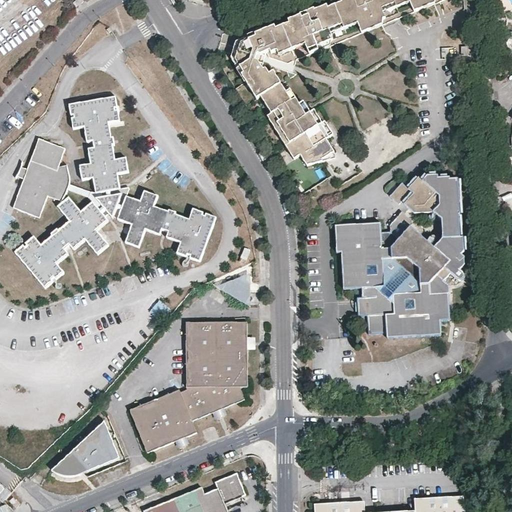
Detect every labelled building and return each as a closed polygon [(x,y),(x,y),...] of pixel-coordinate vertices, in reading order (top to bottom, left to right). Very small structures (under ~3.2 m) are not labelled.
[(329,138),(321,125),(319,127),(310,114),(308,115),(301,105),(289,86),(284,89),(281,85),(274,71),(263,68),(261,66),(259,61),(257,60),(258,57),(259,54),(262,54),(271,51),(272,53),(278,51),(291,45),(304,40),(306,45),(310,54),(321,50),(319,45),(331,40),(334,39),(332,35),(330,30),(344,24),(357,18),(359,23),(363,33),(373,29),(372,25),(385,19),(387,19),(385,14),(383,9),(397,3),(404,0),(410,0),(412,3),(416,13),(426,9),(424,4),(432,0),(339,0),(288,20),(289,23),(276,29),(275,26),(256,33),(257,36),(242,42),(236,59),(245,74),(242,76),(257,99),(263,95),(274,112),(268,116),(275,128),(281,124),(293,142),(300,155),(308,166),(324,162),(322,159),(333,153),(335,152),(327,140),(329,138)] [(410,0),(404,0),(397,3),(399,8),(412,3),(410,0)] [(437,4),(437,0),(432,0),(424,4),(426,9),(437,4)] [(383,9),(385,14),(399,8),(397,3),(383,9)] [(357,18),(344,24),(346,29),(359,23),(357,18)] [(384,25),(385,19),(372,25),(373,29),(383,25),(384,25)] [(288,20),(275,26),(276,29),(289,23),(288,20)] [(330,30),(332,35),(346,29),(344,24),(330,30)] [(231,58),(242,76),(245,74),(236,59),(242,42),(257,36),(256,33),(237,41),(236,45),(234,50),(233,54),(231,58)] [(304,40),(291,45),(292,50),(306,45),(304,40)] [(331,46),(331,40),(319,45),(321,50),(331,46)] [(291,45),(278,51),(281,55),(292,50),(291,45)] [(116,97),(70,106),(71,116),(74,116),(75,118),(72,119),(74,130),(85,128),(88,143),(94,142),(95,148),(89,149),(91,165),(80,166),(83,181),(94,179),(96,194),(106,192),(107,197),(96,199),(103,207),(100,210),(93,202),(81,212),(69,198),(58,207),(70,222),(59,232),(57,230),(52,235),(53,236),(42,246),(34,237),(25,244),(27,246),(25,248),(23,246),(15,253),(46,288),(54,281),(52,279),(54,278),(56,279),(64,273),(57,264),(69,254),(65,250),(70,245),(74,250),(86,240),(98,254),(109,245),(97,231),(109,221),(102,213),(106,210),(113,218),(117,209),(122,211),(118,220),(132,225),(126,243),(139,248),(146,230),(160,235),(163,229),(169,232),(167,238),(181,243),(177,253),(187,257),(188,254),(192,255),(190,258),(201,262),(217,218),(206,214),(205,217),(203,216),(204,213),(194,209),(190,220),(175,215),(176,213),(169,211),(168,212),(155,207),(158,197),(145,192),(141,202),(127,197),(123,206),(118,205),(122,195),(111,196),(110,191),(120,190),(118,174),(128,172),(126,158),(115,160),(113,145),(115,145),(114,137),(112,138),(109,124),(120,122),(118,111),(116,111),(115,109),(118,108),(116,97)] [(305,102),(301,105),(308,115),(310,114),(312,113),(309,109),(307,106),(305,102)] [(321,125),(323,124),(315,111),(312,113),(310,114),(319,127),(321,125)] [(326,122),(323,124),(321,125),(329,138),(334,135),(326,122)] [(286,146),(293,142),(281,124),(275,128),(286,146)] [(27,170),(20,167),(17,175),(25,178),(13,208),(39,218),(48,197),(61,201),(65,195),(67,190),(69,185),(69,178),(66,166),(59,168),(65,149),(39,139),(27,170)] [(294,159),(300,155),(293,142),(286,146),(294,159)] [(337,158),(333,153),(322,159),(324,162),(337,158)] [(451,175),(440,176),(439,173),(428,173),(423,179),(419,175),(409,186),(402,181),(390,195),(399,203),(402,200),(413,209),(416,212),(435,211),(443,218),(444,237),(436,246),(412,225),(410,227),(398,240),(390,232),(381,232),(380,223),(335,226),(337,253),(341,253),(343,289),(361,288),(362,297),(366,297),(367,316),(368,334),(386,333),(387,338),(440,335),(440,320),(450,320),(448,285),(443,281),(451,272),(458,279),(464,272),(460,269),(465,263),(464,236),(461,236),(460,213),(461,213),(461,207),(460,177),(451,177),(451,175)] [(129,188),(120,190),(110,191),(111,196),(122,195),(118,205),(123,206),(127,197),(129,189),(129,188)] [(410,218),(401,211),(396,218),(404,225),(410,218)] [(245,248),(241,258),(247,260),(251,250),(245,248)] [(248,309),(247,274),(214,287),(248,309)] [(358,316),(367,316),(366,297),(362,297),(357,298),(358,316)] [(187,390),(241,389),(248,390),(247,323),(187,323),(187,390)] [(241,389),(187,390),(181,392),(193,421),(245,400),(241,389)] [(193,421),(181,392),(180,390),(130,410),(147,453),(197,433),(193,421)] [(104,421),(69,452),(87,473),(119,460),(104,421)] [(69,452),(63,458),(78,475),(80,475),(82,474),(87,473),(69,452)] [(63,458),(52,467),(55,469),(58,471),(60,473),(62,473),(63,474),(65,474),(68,475),(70,476),(73,476),(75,476),(77,476),(78,475),(63,458)] [(203,487),(144,511),(227,511),(224,503),(244,495),(236,474),(215,482),(218,489),(206,494),(203,487)] [(415,511),(414,511),(464,511),(464,496),(414,499),(415,511)] [(13,497),(9,501),(17,508),(20,504),(13,497)] [(364,511),(364,501),(314,504),(314,511),(364,511)]
